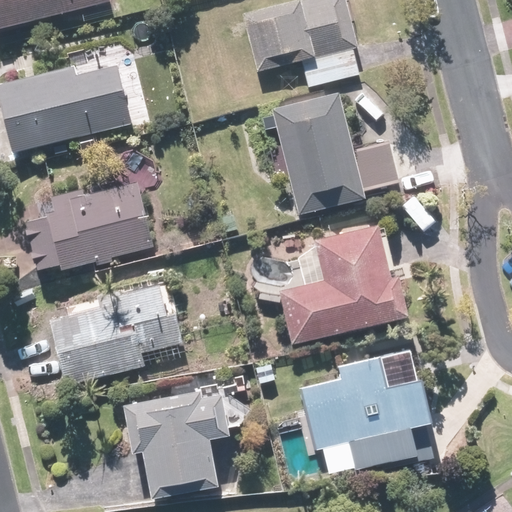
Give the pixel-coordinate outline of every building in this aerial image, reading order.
[(0,0),(0,25),(112,0),(0,0)] [(302,0),(247,12),(248,19),(228,23),(232,39),(252,35),(260,71),(303,62),(308,88),(361,77),(354,47),(359,46),(349,0),(302,0)] [(80,71),(78,62),(2,77),(16,150),(134,127),(122,63),(80,71)] [(391,141),(359,148),(346,91),(273,108),(298,217),(370,200),(368,188),(400,181),(391,141)] [(29,219),(41,267),(66,261),(68,267),(157,245),(140,176),(53,198),(57,212),(29,219)] [(283,287),(293,338),(412,312),(404,272),(395,274),(383,220),(317,234),(326,278),(283,287)] [(171,274),(55,286),(64,379),(145,371),(143,349),(178,346),(171,274)] [(344,378),(302,387),(314,446),(350,439),(356,469),(421,456),(414,424),(437,420),(428,373),(419,375),(413,346),(340,361),(344,378)] [(203,389),(129,397),(135,448),(147,446),(153,496),(220,489),(214,435),(233,432),(228,392),(203,395),(203,389)]
